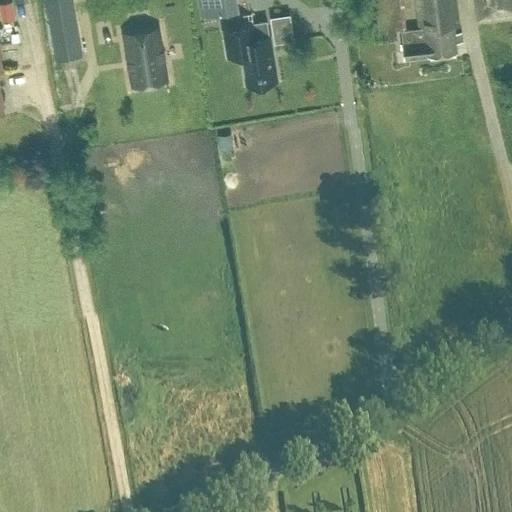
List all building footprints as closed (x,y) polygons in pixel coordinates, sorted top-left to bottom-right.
[(6,0),(0,1),(0,6),(2,18),(14,16),(11,0),(6,0)] [(71,0),(45,0),(56,56),(81,51),(71,0)] [(146,0),(146,10),(169,11),(169,0),(146,0)] [(235,0),(198,0),(200,12),(237,7),(235,0)] [(452,32),(451,25),(456,24),(452,0),(413,0),(418,26),(399,29),(403,57),(455,49),(454,41),(461,40),(459,30),(452,32)] [(511,0),(472,0),(475,20),(511,14),(511,0)] [(269,79),(261,21),(249,23),(251,36),(233,39),(239,83),(269,79)] [(130,87),(165,81),(157,27),(122,33),(130,87)]
